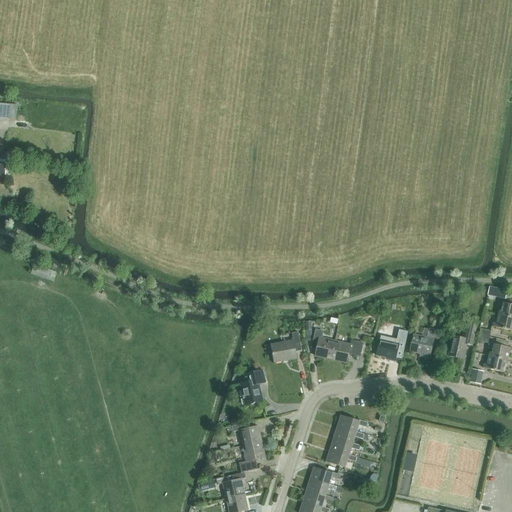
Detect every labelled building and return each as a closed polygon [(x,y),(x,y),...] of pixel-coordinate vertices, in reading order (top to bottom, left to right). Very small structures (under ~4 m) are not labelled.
[(0,119),(16,121),(17,107),(0,105),(0,119)] [(53,282),(56,273),(34,265),(31,274),(53,282)] [(493,295),(505,298),(507,291),(495,288),(493,295)] [(497,315),(511,318),(511,305),(503,303),(501,312),(498,311),(497,315)] [(511,318),(497,315),(496,323),(493,323),(492,327),(511,331),(511,330),(511,318)] [(472,346),(478,318),(469,316),(464,339),(452,336),(448,356),(463,359),(466,345),(472,346)] [(438,346),(441,332),(429,328),(429,330),(427,338),(414,335),(410,352),(420,354),(420,357),(429,359),(432,345),(438,346)] [(330,360),(335,341),(322,338),(323,331),(315,329),(311,346),(317,347),(315,356),(330,360)] [(479,335),(489,337),(491,331),(480,329),(479,335)] [(274,363),(297,359),(295,352),(301,351),(298,332),(292,333),(293,341),(271,345),(274,363)] [(488,343),(489,337),(479,335),(478,341),(488,343)] [(403,353),(406,339),(400,337),(399,342),(391,340),(387,339),(386,341),(380,340),(376,356),(387,358),(387,360),(395,362),(397,351),(403,353)] [(350,345),(335,341),(330,360),(346,363),(348,354),(354,356),(357,342),(351,340),(350,345)] [(488,356),(508,361),(511,348),(494,344),(491,353),(489,352),(488,356)] [(507,365),(508,361),(488,356),(486,365),(484,364),(483,368),(502,373),(504,365),(507,365)] [(480,385),(483,372),(481,371),(471,369),(468,382),(480,385)] [(245,406),(263,401),(259,384),(265,383),(262,370),(250,373),(251,376),(246,378),(247,382),(239,384),(245,406)] [(341,416),(337,427),(356,433),(356,432),(358,425),(366,428),(368,423),(359,420),(359,421),(341,416)] [(258,426),(248,429),(247,423),(232,426),(233,432),(239,431),(243,446),(261,442),(258,426)] [(352,445),(352,444),(355,437),(362,439),(364,435),(356,432),(356,433),(337,427),(333,439),(352,445)] [(348,456),(349,455),(351,448),(359,451),(360,446),(352,444),(352,445),(333,439),(330,450),(348,456)] [(239,463),(241,473),(258,469),(256,460),(265,458),(261,442),(243,446),(246,462),(239,463)] [(236,451),(238,457),(245,455),(243,449),(236,451)] [(326,462),(345,468),(347,460),(355,462),(357,457),(349,455),(348,456),(330,450),(326,462)] [(406,453),(403,469),(409,471),(413,454),(406,453)] [(355,462),(355,463),(369,468),(371,462),(357,457),(355,462)] [(329,485),(329,484),(331,477),(339,480),(341,475),(332,472),(332,473),(314,468),(310,479),(329,485)] [(223,484),(226,499),(245,495),(241,479),(232,481),(230,476),(216,479),(217,485),(223,484)] [(367,486),(370,480),(360,477),(358,483),(367,486)] [(337,487),(329,484),(329,485),(310,479),(306,491),(325,497),(325,495),(328,489),(335,491),(337,487)] [(214,481),(198,485),(199,491),(215,488),(214,481)] [(333,498),(325,495),(325,497),(306,491),(302,502),(321,508),(322,507),(324,500),(332,503),(333,498)] [(241,511),(248,510),(245,495),(226,499),(229,511),(241,511)] [(328,511),(330,509),(322,507),(321,508),(302,502),(299,511),(320,511),(321,511),(328,511)]
